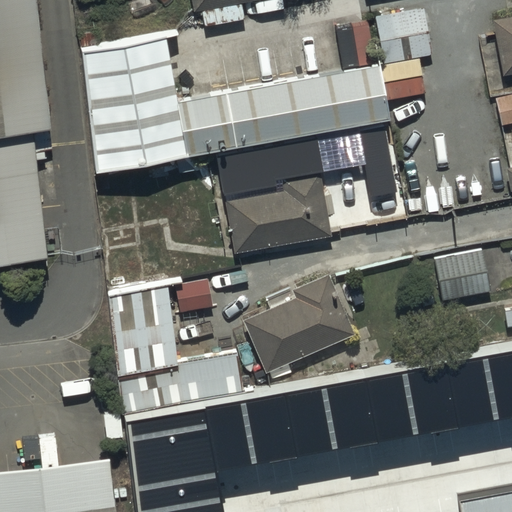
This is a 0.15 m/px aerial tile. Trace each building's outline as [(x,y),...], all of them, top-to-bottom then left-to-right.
[(33,0),(0,0),(0,262),(46,257),(31,131),(49,128),(33,0)] [(190,0),(192,12),(201,10),(202,17),(194,18),(196,27),(244,19),(241,3),(257,0),(190,0)] [(423,7),(374,16),(383,63),(431,55),(423,7)] [(511,13),(492,18),(503,74),(511,72),(511,13)] [(164,38),(83,53),(94,173),(391,118),(381,64),(176,101),(164,38)] [(511,92),(495,96),(500,124),(511,121),(511,92)] [(376,187),(397,183),(391,151),(370,155),(376,187)] [(234,251),(331,234),(319,168),(280,175),(282,188),(225,198),(234,251)] [(434,257),(442,298),(491,289),(483,248),(434,257)] [(266,371),(355,332),(328,272),(292,288),(295,296),(243,319),(266,371)] [(207,276),(174,282),(179,311),(212,305),(207,276)] [(163,284),(107,293),(126,411),(241,392),(234,349),(176,359),(163,284)] [(504,354),(443,365),(450,406),(511,395),(504,354)] [(361,413),(259,432),(270,491),(274,490),(277,507),(309,501),(306,482),(353,473),(350,455),(368,452),(361,413)] [(111,511),(105,458),(0,469),(0,511),(111,511)] [(249,467),(199,478),(206,511),(236,511),(257,508),(249,467)] [(511,511),(511,489),(459,500),(461,511),(511,511)]
